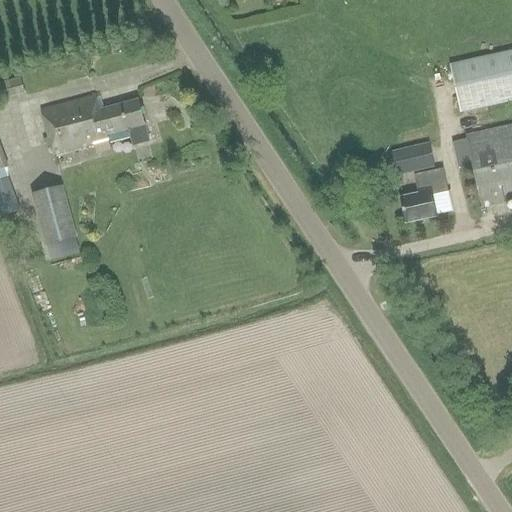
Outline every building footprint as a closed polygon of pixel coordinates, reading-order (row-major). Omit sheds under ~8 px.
[(511,51),(450,65),(460,114),(511,102),(511,51)] [(21,78),(0,83),(0,101),(25,94),(21,78)] [(148,142),(137,101),(99,111),(95,97),(42,111),(54,156),(94,145),(96,154),(110,150),(106,136),(128,130),(133,146),(148,142)] [(511,125),(466,136),(482,209),(511,201),(511,125)] [(0,167),(9,164),(0,139),(0,167)] [(429,144),(392,153),(397,177),(434,168),(429,144)] [(414,176),(417,189),(418,195),(399,199),(405,224),(437,217),(433,196),(449,192),(443,169),(414,176)] [(32,193),(45,246),(49,245),(53,260),(82,253),(65,185),(32,193)]
